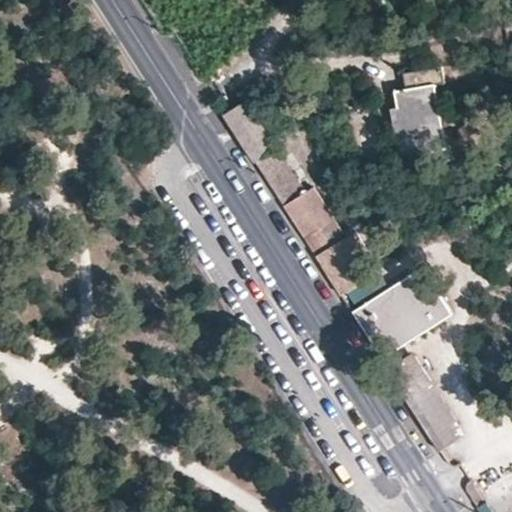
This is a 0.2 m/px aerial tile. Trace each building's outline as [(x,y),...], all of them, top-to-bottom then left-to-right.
[(397,121),(404,159),(448,152),(437,87),(446,85),(443,65),(403,72),(405,89),(396,91),(401,120),(397,121)] [(248,99),(225,115),(316,257),(347,238),(315,188),(307,193),(248,99)] [(316,257),(340,296),(343,293),(347,291),(380,270),(356,231),(347,238),(316,257)] [(354,312),(383,358),(453,315),(424,269),(354,312)] [(417,356),(390,373),(441,455),(468,438),(417,356)] [(469,496),(478,511),(484,506),(473,488),(469,492),(469,496)]
